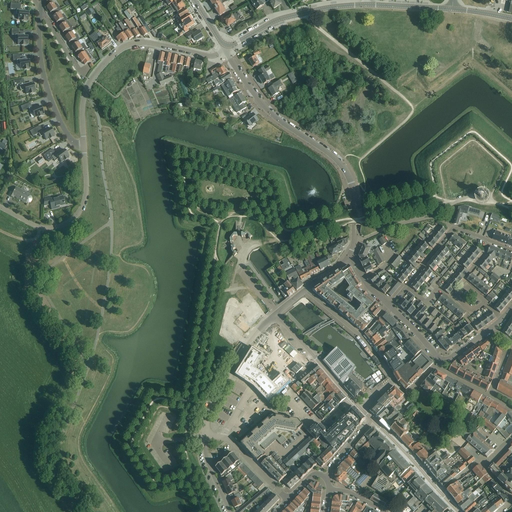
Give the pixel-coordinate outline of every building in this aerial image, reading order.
[(171,4),(168,6),(169,7),(170,6),(171,8),(168,10),(169,12),(183,3),(181,0),(178,2),(177,1),(172,5),(171,4)] [(218,0),(213,0),(211,2),(213,5),(212,6),(214,10),(223,4),(225,3),(223,0),(222,0),(219,2),(219,1),(218,0)] [(255,7),(257,10),(264,6),(263,5),(266,3),(264,0),(254,0),(251,2),(254,5),(253,5),(254,7),(255,7)] [(267,0),(274,10),(281,5),(278,0),(267,0)] [(21,4),(14,4),(11,3),(10,9),(13,10),(17,10),(16,14),(19,14),(18,20),(22,20),(22,22),(27,22),(27,21),(28,21),(29,13),(25,13),(25,11),(20,10),(21,4)] [(47,7),(51,14),(51,13),(52,13),(54,16),(60,12),(61,11),(58,5),(56,6),(54,3),(51,4),(52,4),(50,5),(47,7)] [(185,7),(183,3),(169,12),(171,15),(176,11),(177,13),(181,11),(181,10),(185,7)] [(225,8),(223,4),(214,10),(217,13),(218,13),(220,16),(226,12),(223,8),(225,8)] [(94,13),(91,8),(86,11),(89,16),(94,13)] [(185,9),(172,17),(174,20),(176,18),(178,21),(189,14),(189,13),(188,11),(187,11),(185,9)] [(53,17),(57,24),(57,23),(58,23),(60,26),(68,21),(64,15),(62,16),(60,13),(53,17)] [(232,16),(224,21),(228,26),(234,23),(239,20),(238,18),(236,14),(232,16)] [(189,15),(178,23),(182,29),(185,33),(189,31),(188,29),(195,24),(192,20),(193,18),(192,16),(190,16),(189,15)] [(143,25),(144,27),(147,25),(145,23),(141,17),(138,19),(143,25)] [(135,19),(133,20),(135,24),(144,37),(148,34),(144,27),(142,29),(136,20),(135,19)] [(128,20),(125,22),(126,23),(136,38),(140,35),(136,29),(134,30),(128,20)] [(60,27),(59,27),(63,34),(64,33),(66,36),(74,31),(68,22),(60,27)] [(121,23),(119,24),(123,31),(124,33),(128,39),(129,40),(134,37),(128,28),(124,27),(121,23)] [(19,29),(12,29),(12,35),(15,35),(15,40),(18,40),(18,45),(21,45),(21,46),(27,46),(27,45),(28,45),(28,37),(24,37),(24,35),(19,35),(19,29)] [(97,30),(95,32),(97,35),(106,47),(108,45),(109,45),(111,44),(111,43),(106,37),(104,39),(97,30)] [(192,31),(186,35),(189,39),(190,41),(191,39),(194,43),(196,42),(203,38),(199,31),(194,34),(192,31)] [(66,37),(65,37),(69,44),(70,43),(71,43),(72,45),(78,42),(80,40),(76,34),(74,36),(73,33),(66,37)] [(128,39),(124,33),(116,38),(119,42),(121,40),(123,43),(128,39)] [(95,36),(92,39),(96,45),(97,44),(102,50),(103,50),(105,49),(105,48),(106,47),(97,35),(95,36)] [(72,47),(76,53),(77,52),(79,55),(88,50),(84,44),(81,45),(79,43),(75,45),(72,47)] [(79,56),(78,57),(82,63),(83,63),(82,63),(83,62),(85,65),(93,60),(87,51),(79,57),(79,56)] [(255,56),(255,57),(249,61),(253,67),(259,63),(257,60),(259,58),(257,55),(261,54),(260,51),(253,53),(255,57),(255,56)] [(161,72),(163,66),(164,62),(165,54),(163,54),(163,53),(161,53),(160,54),(160,53),(158,63),(158,64),(159,65),(157,75),(159,81),(164,79),(162,73),(161,74),(161,73),(161,72)] [(19,54),(12,55),(13,61),(17,61),(17,65),(20,65),(20,70),(24,69),(24,71),(29,70),(29,69),(30,69),(29,61),(25,61),(25,59),(20,60),(19,54)] [(107,78),(106,79),(112,86),(120,79),(119,78),(123,76),(124,77),(131,72),(133,75),(135,74),(131,69),(131,70),(130,71),(126,66),(126,65),(125,64),(124,64),(122,61),(115,66),(118,70),(115,73),(114,72),(114,73),(113,73),(111,75),(110,76),(109,75),(107,78)] [(192,63),(191,71),(200,73),(203,63),(196,61),(195,64),(192,63)] [(221,71),(225,68),(224,66),(222,66),(220,67),(219,66),(210,71),(213,76),(218,73),(221,71)] [(264,69),(259,72),(260,72),(262,76),(259,78),(262,82),(260,82),(262,84),(263,84),(263,85),(267,83),(268,83),(270,82),(269,81),(275,78),(273,74),(268,77),(266,72),(271,70),(269,66),(264,69)] [(218,73),(213,76),(206,80),(208,84),(210,83),(214,81),(215,80),(220,77),(228,73),(227,72),(225,68),(221,71),(219,72),(218,73)] [(215,80),(214,81),(215,83),(217,82),(219,86),(223,83),(232,78),(229,73),(220,78),(220,77),(215,80)] [(173,81),(171,76),(165,78),(164,79),(159,81),(161,85),(162,85),(166,84),(167,83),(173,81)] [(21,91),(25,90),(26,94),(30,94),(30,95),(35,93),(35,92),(36,92),(34,84),(30,85),(29,83),(25,84),(23,79),(13,82),(15,88),(19,86),(21,91)] [(224,84),(222,86),(228,97),(233,94),(234,94),(237,92),(235,88),(236,88),(235,85),(232,80),(224,84)] [(272,87),(269,89),(273,97),(279,93),(277,89),(283,86),(280,80),(273,84),(271,85),(272,87)] [(228,101),(226,102),(228,107),(233,104),(238,112),(237,113),(242,111),(246,108),(246,107),(245,106),(244,104),(245,103),(246,103),(246,102),(244,98),(241,94),(239,95),(235,97),(234,98),(234,97),(229,100),(228,101)] [(32,108),(30,103),(21,107),(23,113),(26,111),(29,110),(30,114),(33,113),(35,118),(38,117),(39,118),(43,116),(43,115),(44,114),(41,107),(37,108),(37,106),(32,108)] [(249,117),(245,121),(246,121),(246,120),(247,121),(248,123),(247,123),(248,124),(249,123),(250,125),(250,126),(254,123),(255,123),(258,120),(256,117),(253,114),(249,117)] [(39,126),(30,131),(33,137),(38,134),(40,137),(43,136),(46,140),(49,139),(50,140),(54,137),(54,136),(55,136),(51,129),(48,131),(47,129),(42,131),(39,126)] [(61,152),(60,151),(56,154),(52,149),(44,155),(49,162),(53,159),(55,162),(58,159),(61,163),(64,160),(65,161),(69,158),(68,157),(69,157),(66,152),(65,152),(63,151),(61,152)] [(29,195),(30,195),(16,188),(14,190),(12,189),(8,195),(13,198),(14,196),(26,202),(27,203),(29,203),(31,202),(32,200),(32,198),(31,196),(29,195)] [(478,197),(477,197),(478,198),(478,199),(479,200),(480,201),(481,201),(482,201),(483,201),(484,201),(485,200),(486,200),(486,199),(487,198),(487,197),(487,196),(487,195),(486,194),(486,193),(485,193),(484,192),(483,192),(482,192),(481,192),(480,192),(479,193),(478,194),(478,195),(478,197)] [(62,196),(51,199),(48,196),(44,197),(44,207),(48,205),(48,204),(50,203),(51,208),(64,205),(62,196)] [(458,208),(454,225),(458,226),(460,218),(461,219),(463,214),(466,215),(467,212),(479,216),(480,210),(473,208),(471,208),(470,207),(465,206),(458,208)] [(492,214),(490,220),(499,223),(500,221),(502,217),(492,214)] [(245,227),(245,222),(236,221),(236,228),(236,234),(238,234),(238,231),(245,231),(245,227)] [(435,231),(442,236),(446,231),(440,226),(435,231)] [(442,236),(435,231),(431,237),(437,242),(442,236)] [(511,238),(510,238),(510,237),(495,231),(492,239),(511,247),(511,238)] [(238,234),(236,234),(234,234),(229,241),(230,242),(231,242),(232,242),(233,242),(233,241),(235,240),(235,239),(236,239),(237,239),(237,237),(238,237),(238,236),(238,234)] [(242,238),(244,244),(246,244),(248,241),(249,240),(251,239),(251,236),(251,235),(250,235),(248,234),(247,234),(246,234),(245,235),(244,234),(243,234),(242,234),(242,236),(242,238)] [(455,245),(460,239),(454,234),(449,241),(455,245)] [(383,246),(387,243),(383,237),(379,240),(383,246)] [(437,242),(431,237),(426,243),(432,248),(437,242)] [(341,250),(343,249),(342,248),(345,247),(345,246),(346,245),(347,244),(348,238),(337,243),(338,244),(338,245),(341,250)] [(460,239),(455,245),(461,250),(466,244),(460,239)] [(332,241),(331,242),(333,247),(337,254),(341,252),(341,250),(338,245),(338,244),(337,243),(336,240),(333,242),(332,242),(332,241)] [(418,246),(424,251),(428,247),(422,242),(418,246)] [(367,258),(374,254),(379,251),(377,248),(374,249),(363,245),(358,256),(361,261),(367,258)] [(233,246),(231,247),(231,248),(232,248),(233,249),(232,250),(232,251),(232,252),(234,254),(235,255),(236,255),(237,254),(238,254),(239,253),(239,251),(241,250),(242,249),(242,247),(241,246),(236,246),(234,246),(233,246)] [(422,254),(424,251),(418,246),(414,251),(420,256),(423,259),(423,258),(425,256),(422,254)] [(443,246),(439,251),(445,256),(449,251),(443,246)] [(495,257),(498,249),(490,246),(487,254),(495,257)] [(325,251),(323,252),(325,255),(326,255),(327,257),(328,260),(333,258),(332,256),(337,254),(333,247),(328,249),(328,247),(324,248),(325,251)] [(475,247),(470,252),(476,258),(481,252),(475,247)] [(498,249),(495,257),(503,260),(506,252),(498,249)] [(417,260),(420,256),(414,251),(410,256),(416,261),(417,260)] [(445,256),(439,251),(435,256),(441,261),(445,256)] [(306,256),(304,252),(302,253),(303,254),(306,261),(304,262),(307,268),(302,270),(300,266),(295,268),(302,281),(311,276),(309,271),(312,269),(311,266),(310,265),(308,260),(306,256)] [(476,258),(470,252),(465,258),(471,263),(476,258)] [(511,254),(506,252),(503,260),(511,263),(511,259),(511,254)] [(319,254),(318,253),(316,254),(319,261),(317,263),(321,271),(326,268),(319,254)] [(322,253),(319,254),(326,268),(331,266),(328,260),(327,257),(324,259),(323,256),(323,257),(321,254),(323,254),(322,253)] [(234,257),(235,255),(234,254),(233,256),(229,259),(225,264),(226,265),(234,257)] [(487,254),(482,259),(488,265),(495,257),(487,254)] [(309,255),(306,256),(308,260),(310,265),(311,266),(312,269),(309,271),(311,276),(317,273),(321,271),(317,263),(316,262),(313,263),(310,258),(309,255)] [(414,263),(416,261),(410,256),(406,261),(415,268),(417,265),(414,263)] [(435,256),(431,261),(437,266),(441,261),(435,256)] [(287,257),(278,262),(284,272),(290,282),(290,283),(291,284),(297,291),(300,288),(303,286),(303,284),(300,281),(299,279),(299,278),(298,276),(295,270),(293,268),(287,257)] [(361,261),(360,262),(363,268),(370,264),(367,258),(361,261)] [(471,263),(465,258),(460,264),(466,269),(471,263)] [(488,265),(482,259),(477,265),(483,271),(488,265)] [(370,264),(363,268),(366,274),(373,270),(371,267),(376,264),(377,267),(380,265),(378,262),(377,260),(375,261),(370,264)] [(437,266),(431,261),(427,266),(433,270),(437,266)] [(408,264),(404,269),(410,274),(414,269),(408,264)] [(354,273),(353,272),(349,266),(333,276),(334,277),(329,280),(312,291),(323,299),(326,302),(333,307),(338,311),(345,317),(347,318),(348,320),(353,324),(355,325),(366,313),(376,302),(368,296),(358,288),(362,285),(357,278),(353,273),(354,273)] [(423,272),(428,277),(433,272),(427,267),(423,272)] [(457,273),(463,278),(468,272),(462,267),(457,273)] [(404,269),(400,274),(406,279),(410,274),(404,269)] [(423,272),(419,277),(425,282),(428,277),(423,272)] [(463,278),(457,273),(452,278),(458,283),(463,278)] [(406,279),(400,274),(396,279),(402,284),(406,279)] [(472,284),(477,278),(472,274),(467,280),(472,284)] [(374,285),(379,280),(375,275),(369,279),(374,285)] [(379,280),(374,285),(379,290),(385,283),(383,281),(386,278),(384,276),(380,279),(379,280)] [(425,282),(419,277),(415,282),(421,287),(425,282)] [(452,278),(448,284),(454,289),(458,283),(452,278)] [(481,282),(477,278),(472,284),(476,288),(481,282)] [(281,287),(289,297),(295,292),(288,282),(281,287)] [(421,287),(415,282),(410,287),(416,292),(421,287)] [(481,282),(476,288),(481,292),(486,286),(481,282)] [(391,288),(391,287),(385,283),(379,290),(385,294),(386,293),(388,291),(390,288),(391,288)] [(454,289),(448,284),(443,289),(449,295),(454,289)] [(486,286),(481,292),(486,296),(491,290),(486,286)] [(404,310),(411,301),(415,297),(409,292),(407,295),(410,297),(406,302),(403,299),(398,305),(404,310)] [(444,305),(449,299),(444,294),(438,300),(444,305)] [(506,294),(502,299),(508,304),(511,299),(506,294)] [(455,303),(449,299),(444,305),(450,310),(455,303)] [(508,304),(502,299),(498,303),(504,308),(508,304)] [(411,301),(404,310),(411,316),(416,310),(412,306),(414,304),(411,301)] [(376,302),(366,313),(368,314),(371,311),(372,313),(371,314),(372,315),(371,316),(374,318),(375,317),(380,312),(380,309),(378,307),(379,305),(376,302)] [(460,308),(455,303),(450,310),(455,314),(460,308)] [(504,308),(498,303),(494,308),(500,313),(504,308)] [(421,305),(419,309),(412,317),(417,321),(422,315),(425,312),(427,310),(421,305)] [(460,308),(455,314),(461,319),(466,313),(460,308)] [(402,348),(411,341),(404,330),(396,325),(398,323),(386,311),(381,316),(393,328),(392,330),(389,333),(393,337),(392,338),(393,340),(394,339),(397,337),(400,342),(398,344),(399,345),(401,348),(402,347),(402,348)] [(485,316),(490,322),(496,318),(491,312),(485,316)] [(373,319),(366,313),(355,325),(361,331),(363,331),(373,319)] [(422,315),(417,321),(422,326),(427,320),(429,317),(424,313),(422,315)] [(485,316),(479,320),(484,327),(490,322),(485,316)] [(371,341),(386,325),(379,319),(376,322),(376,323),(369,331),(369,330),(365,334),(371,341)] [(427,320),(422,326),(427,330),(432,324),(427,320)] [(484,327),(479,320),(473,325),(478,331),(484,327)] [(463,329),(468,336),(474,331),(469,325),(466,327),(461,321),(459,323),(460,325),(463,329)] [(386,325),(371,341),(374,346),(375,346),(388,335),(387,334),(389,332),(392,329),(387,324),(386,325)] [(432,324),(427,330),(432,334),(438,328),(432,324)] [(511,331),(506,327),(502,333),(509,337),(511,331)] [(437,340),(443,335),(446,332),(444,330),(441,332),(438,329),(432,334),(437,340)] [(468,336),(463,329),(457,334),(462,340),(468,336)] [(389,334),(388,335),(375,346),(378,351),(392,341),(390,338),(391,337),(389,334)] [(443,335),(437,340),(439,342),(438,342),(447,352),(453,347),(453,346),(462,340),(457,334),(448,341),(445,336),(443,335)] [(394,339),(393,340),(392,341),(378,351),(383,358),(399,345),(398,344),(400,342),(397,337),(394,339)] [(408,350),(415,344),(411,340),(411,341),(402,348),(403,348),(404,347),(408,350)] [(478,345),(483,352),(487,347),(486,347),(483,344),(481,343),(478,345)] [(277,347),(281,354),(286,351),(283,344),(277,347)] [(411,354),(418,348),(417,346),(416,346),(415,344),(408,350),(408,351),(409,351),(410,353),(411,354)] [(399,345),(383,358),(386,361),(388,364),(398,358),(400,356),(397,351),(401,348),(399,345)] [(472,349),(469,350),(474,357),(476,356),(477,357),(478,357),(480,355),(478,354),(481,352),(477,345),(472,349)] [(494,345),(492,349),(496,350),(493,357),(500,360),(502,353),(494,345)] [(367,347),(365,349),(377,363),(379,360),(367,347)] [(415,358),(422,352),(420,350),(418,348),(411,354),(415,358)] [(325,359),(323,361),(326,365),(331,371),(339,380),(343,385),(345,387),(346,389),(349,392),(353,396),(355,398),(355,397),(356,397),(357,396),(357,395),(359,393),(361,390),(360,390),(361,390),(361,389),(362,389),(362,387),(362,386),(362,385),(362,384),(361,383),(356,379),(354,378),(353,377),(351,375),(350,374),(351,374),(351,373),(353,371),(352,370),(354,367),(348,362),(343,356),(342,355),(340,353),(337,350),(332,355),(331,354),(329,356),(328,357),(326,359),(325,359)] [(467,352),(463,355),(468,361),(469,360),(471,362),(473,360),(472,358),(474,357),(469,350),(467,352)] [(500,381),(497,391),(506,395),(511,398),(511,387),(506,384),(507,382),(508,380),(511,381),(511,350),(511,351),(503,373),(504,373),(501,381),(500,381)] [(245,364),(238,375),(255,386),(269,400),(278,392),(273,386),(264,377),(252,369),(253,368),(258,371),(259,368),(256,366),(261,356),(253,351),(247,361),(245,364)] [(394,376),(398,383),(399,383),(406,390),(433,363),(422,352),(415,358),(408,365),(405,367),(404,368),(400,371),(394,376)] [(291,355),(287,358),(292,365),(297,361),(291,355)] [(462,356),(458,359),(462,365),(464,364),(465,366),(468,364),(467,362),(468,361),(463,355),(462,356)] [(491,356),(488,362),(490,363),(497,366),(500,360),(493,357),(491,356)] [(388,364),(388,365),(389,367),(390,369),(391,371),(393,374),(394,375),(394,376),(400,371),(404,368),(408,365),(407,365),(405,366),(405,367),(405,366),(401,362),(398,358),(388,364)] [(453,364),(449,371),(455,375),(457,375),(460,368),(456,366),(457,364),(454,362),(453,364)] [(487,365),(484,375),(486,375),(485,377),(493,380),(497,366),(490,363),(489,366),(487,365)] [(300,373),(306,367),(304,364),(298,369),(300,373)] [(311,369),(307,373),(311,378),(316,374),(321,370),(317,365),(311,369)] [(460,368),(457,375),(461,378),(463,379),(467,372),(465,371),(466,369),(463,368),(462,370),(460,368)] [(324,374),(321,370),(316,374),(319,378),(324,374)] [(428,378),(425,382),(433,388),(436,390),(443,395),(449,384),(444,381),(447,377),(437,371),(435,370),(428,378)] [(467,372),(463,379),(468,382),(471,383),(475,376),(472,375),(473,373),(472,373),(470,371),(469,373),(467,372)] [(311,378),(307,373),(299,380),(303,385),(307,382),(311,378)] [(314,383),(319,378),(316,374),(311,378),(307,382),(310,386),(312,384),(313,384),(314,383)] [(324,374),(319,378),(314,383),(316,385),(319,383),(321,385),(329,379),(324,374)] [(475,376),(471,383),(474,385),(479,387),(483,380),(480,379),(481,377),(479,376),(478,376),(477,377),(475,376)] [(283,377),(274,385),(279,390),(288,382),(283,377)] [(449,384),(443,395),(445,397),(446,396),(447,396),(448,394),(447,394),(450,388),(449,388),(450,384),(451,385),(454,380),(447,377),(444,381),(449,384)] [(387,378),(370,391),(373,395),(390,383),(387,378)] [(320,399),(321,402),(321,404),(325,401),(326,401),(332,395),(328,391),(334,386),(332,383),(329,379),(321,385),(321,386),(317,390),(315,391),(317,395),(320,398),(320,399)] [(483,380),(479,387),(480,388),(487,391),(491,384),(487,383),(488,381),(486,379),(485,381),(483,380)] [(450,384),(449,388),(450,388),(452,389),(452,388),(454,390),(453,392),(456,393),(458,394),(463,385),(461,384),(459,383),(458,382),(454,380),(451,385),(450,384)] [(425,382),(421,387),(428,394),(430,392),(432,394),(436,390),(433,388),(425,382)] [(467,387),(463,385),(458,394),(456,397),(457,398),(458,397),(459,395),(460,392),(463,394),(466,395),(465,398),(469,400),(474,391),(467,387)] [(338,389),(334,386),(328,391),(332,395),(338,389)] [(391,402),(388,406),(393,411),(397,407),(398,407),(399,406),(404,400),(406,398),(395,387),(385,395),(389,399),(392,402),(392,403),(391,402)] [(325,401),(321,404),(313,411),(316,415),(324,408),(341,393),(338,389),(332,395),(326,401),(325,401)] [(474,391),(469,400),(469,401),(476,405),(482,395),(474,391)] [(320,398),(317,395),(313,399),(307,392),(301,397),(312,410),(321,402),(320,399),(320,398)] [(346,399),(341,393),(324,408),(316,415),(316,414),(322,421),(346,399)] [(389,399),(385,395),(377,403),(381,407),(389,399)] [(482,395),(476,405),(476,406),(478,407),(476,411),(478,413),(483,405),(487,398),(482,395)] [(480,414),(479,416),(481,418),(482,418),(485,420),(485,419),(489,415),(486,413),(489,408),(493,402),(490,400),(489,399),(487,398),(483,405),(484,406),(480,414)] [(381,407),(377,403),(370,411),(376,417),(377,417),(383,409),(384,410),(388,406),(391,402),(392,403),(392,402),(389,399),(381,407)] [(489,408),(486,413),(489,415),(491,417),(494,412),(495,410),(499,405),(493,402),(489,408)] [(485,420),(482,423),(493,433),(495,430),(496,429),(497,427),(506,417),(505,416),(509,412),(499,405),(495,410),(498,412),(497,414),(500,416),(493,425),(485,419),(485,420)] [(383,409),(377,417),(382,421),(389,415),(388,415),(393,411),(388,406),(384,410),(383,409)] [(389,415),(382,421),(391,430),(403,419),(397,412),(401,408),(399,406),(398,407),(397,407),(393,411),(388,415),(389,415)] [(316,424),(308,431),(316,440),(318,439),(321,436),(331,447),(337,452),(336,452),(337,452),(357,429),(356,429),(359,426),(360,426),(365,419),(363,417),(362,415),(361,415),(361,414),(359,413),(359,412),(354,408),(353,409),(352,410),(352,409),(350,411),(350,412),(349,413),(348,413),(346,416),(345,417),(344,418),(343,418),(343,419),(342,419),(342,420),(341,420),(340,421),(339,422),(338,423),(337,424),(336,425),(335,426),(334,427),(333,427),(332,428),(331,429),(330,430),(327,426),(323,425),(322,426),(320,425),(318,427),(316,424)] [(412,415),(414,417),(416,415),(421,420),(424,418),(416,411),(412,415)] [(497,427),(496,429),(506,438),(507,439),(510,436),(506,431),(504,432),(501,429),(508,421),(511,424),(511,415),(509,412),(505,416),(506,417),(497,427)] [(475,417),(471,414),(470,414),(461,427),(471,435),(474,432),(468,427),(470,425),(475,417)] [(295,433),(303,426),(298,421),(273,416),(242,444),(258,462),(266,455),(263,452),(257,446),(276,429),(295,433)] [(391,430),(394,433),(397,436),(401,440),(408,433),(407,431),(407,430),(406,429),(404,429),(403,427),(404,426),(406,424),(406,422),(403,419),(391,430)] [(373,439),(379,434),(373,428),(365,436),(362,438),(356,446),(355,449),(358,452),(360,450),(373,438),(373,439)] [(471,435),(466,441),(487,458),(494,450),(485,442),(487,439),(475,430),(475,431),(474,432),(471,435)] [(408,433),(401,440),(409,448),(411,450),(419,443),(420,442),(418,439),(415,442),(412,439),(411,438),(412,437),(408,433)] [(373,438),(360,450),(362,453),(370,445),(377,453),(379,451),(381,453),(371,463),(377,469),(380,466),(385,461),(395,451),(396,451),(379,434),(373,439),(373,438)] [(318,442),(320,445),(322,446),(327,451),(333,456),(337,452),(336,452),(331,447),(321,436),(318,439),(320,440),(318,442)] [(314,445),(313,443),(308,439),(305,441),(309,446),(311,447),(314,445)] [(498,469),(493,464),(488,469),(494,474),(493,474),(498,479),(498,480),(502,484),(502,483),(504,485),(503,485),(504,486),(511,494),(511,440),(509,444),(511,446),(508,450),(508,449),(508,450),(511,454),(511,455),(509,458),(506,461),(503,464),(501,467),(498,469)] [(419,443),(411,450),(416,456),(424,464),(438,452),(439,450),(437,448),(430,454),(431,456),(430,456),(427,453),(429,452),(429,451),(428,450),(427,448),(426,448),(425,447),(423,448),(419,443)] [(466,461),(471,457),(463,448),(458,453),(466,461)] [(312,449),(310,450),(314,455),(312,457),(321,467),(325,464),(320,457),(314,451),(312,449)] [(323,453),(319,449),(317,451),(320,454),(319,455),(321,457),(320,457),(325,464),(329,460),(323,453)] [(325,451),(323,453),(329,460),(333,456),(327,451),(326,452),(325,451)] [(354,451),(350,455),(354,458),(357,461),(358,462),(357,462),(362,467),(365,464),(359,459),(361,457),(358,454),(354,451)] [(379,476),(371,487),(383,495),(394,485),(396,482),(397,482),(400,479),(411,468),(406,462),(395,451),(385,461),(380,466),(377,469),(378,469),(375,472),(379,476)] [(438,452),(424,464),(431,473),(442,463),(443,463),(448,459),(451,457),(448,454),(441,460),(439,457),(441,456),(438,452)] [(233,453),(228,458),(228,459),(235,467),(237,466),(237,465),(240,462),(239,461),(233,453)] [(349,456),(344,462),(351,468),(358,474),(360,473),(355,468),(355,466),(353,465),(356,462),(349,456)] [(306,458),(303,461),(311,470),(317,465),(309,457),(307,459),(306,458)] [(466,461),(463,464),(464,466),(467,463),(469,465),(475,460),(471,457),(466,461)] [(228,458),(221,463),(229,472),(235,467),(228,459),(228,458)] [(265,471),(272,463),(268,458),(261,465),(264,468),(263,469),(265,471)] [(448,466),(451,463),(451,462),(453,460),(452,459),(449,460),(448,459),(443,463),(442,463),(431,473),(437,481),(448,471),(451,474),(453,472),(453,471),(452,471),(448,466)] [(336,474),(335,476),(336,476),(336,477),(337,478),(336,479),(337,482),(339,482),(339,483),(344,486),(349,488),(350,489),(350,487),(356,481),(355,480),(359,476),(350,468),(344,462),(336,470),(336,474)] [(229,472),(221,463),(216,468),(219,472),(219,471),(220,473),(222,475),(223,477),(229,472)] [(272,463),(265,471),(267,472),(268,471),(270,474),(277,467),(272,463)] [(448,477),(440,483),(443,486),(443,487),(444,486),(446,484),(446,485),(447,484),(452,479),(457,475),(460,473),(466,468),(464,466),(463,464),(462,463),(457,467),(457,468),(453,471),(453,472),(452,473),(451,474),(448,477)] [(311,470),(306,464),(300,468),(306,474),(311,470)] [(480,481),(488,474),(486,472),(484,469),(480,464),(472,471),(476,475),(477,476),(474,478),(474,479),(477,483),(479,482),(480,481)] [(241,470),(238,467),(236,469),(244,477),(247,476),(245,474),(243,472),(241,470)] [(281,472),(277,467),(270,474),(273,477),(272,477),(274,479),(281,472)] [(306,474),(300,468),(295,473),(301,479),(306,474)] [(396,482),(396,483),(399,487),(404,484),(404,485),(415,474),(415,473),(411,468),(400,479),(397,482),(396,482)] [(369,481),(373,478),(366,471),(355,481),(360,487),(368,480),(369,481)] [(440,483),(451,474),(448,471),(437,481),(440,483)] [(281,472),(274,479),(275,481),(276,480),(279,483),(286,476),(281,472)] [(226,489),(232,486),(230,482),(234,480),(230,474),(226,478),(227,480),(223,483),(226,489)] [(293,474),(289,478),(293,483),(294,482),(296,484),(300,480),(293,474)] [(415,474),(404,485),(408,489),(410,487),(419,479),(419,478),(415,474)] [(480,481),(479,482),(482,486),(486,484),(491,479),(488,474),(480,481)] [(447,491),(450,495),(460,487),(463,485),(464,487),(468,484),(470,482),(474,479),(474,478),(473,477),(469,479),(469,478),(462,484),(460,481),(459,481),(458,481),(458,482),(457,482),(453,486),(452,485),(451,486),(452,487),(447,490),(447,491)] [(289,478),(284,483),(288,486),(290,489),(294,486),(293,484),(293,483),(289,478)] [(426,485),(419,479),(410,487),(408,489),(407,490),(413,497),(426,485)] [(492,480),(487,484),(495,495),(501,490),(500,489),(498,487),(492,480)] [(313,494),(314,494),(321,495),(322,495),(322,488),(323,487),(319,484),(316,483),(312,482),(307,488),(313,494)] [(495,495),(487,484),(482,489),(488,498),(498,510),(504,505),(495,495)] [(403,507),(400,511),(398,511),(413,511),(433,493),(426,485),(413,497),(407,504),(411,508),(407,511),(403,507)] [(460,487),(450,495),(455,501),(466,492),(467,491),(464,487),(463,485),(460,487)] [(234,490),(232,486),(226,489),(229,495),(233,493),(234,496),(240,493),(238,489),(234,490)] [(469,490),(467,491),(466,492),(455,501),(459,505),(466,499),(466,500),(473,495),(470,492),(473,489),(472,488),(469,490)] [(466,500),(466,499),(459,505),(464,511),(476,501),(483,494),(480,488),(473,495),(466,500)] [(306,489),(302,492),(309,499),(311,494),(310,494),(306,489)] [(501,490),(495,495),(504,505),(508,501),(508,499),(501,490)] [(302,493),(299,496),(304,502),(306,504),(309,499),(302,492),(302,493)] [(240,493),(234,496),(235,498),(235,499),(235,500),(231,502),(235,508),(241,505),(239,499),(242,498),(240,493)] [(440,500),(433,493),(413,511),(415,511),(422,506),(427,511),(433,511),(437,509),(436,508),(438,506),(436,504),(440,500)] [(269,499),(275,504),(279,500),(274,494),(269,499)] [(314,494),(313,502),(320,503),(321,495),(314,494)] [(384,508),(388,502),(375,494),(372,497),(370,500),(384,508)] [(486,498),(483,494),(476,501),(464,511),(470,511),(474,508),(480,502),(485,499),(486,498)] [(304,502),(299,496),(294,501),(292,504),(300,511),(302,511),(305,508),(301,505),(304,502)] [(349,503),(353,503),(355,500),(352,499),(349,498),(346,497),(338,496),(336,496),(335,497),(334,498),(333,499),(333,500),(346,502),(346,505),(349,505),(349,503)] [(388,502),(384,508),(388,510),(392,505),(396,500),(392,497),(388,502)] [(488,498),(486,500),(487,502),(483,505),(485,506),(488,511),(494,511),(498,510),(488,498)] [(269,499),(265,503),(270,509),(275,504),(269,499)] [(479,509),(476,511),(480,511),(481,511),(480,510),(485,506),(483,505),(487,502),(486,500),(485,499),(480,502),(482,505),(479,509)] [(445,511),(448,509),(440,500),(436,504),(438,506),(436,508),(437,509),(433,511),(427,511),(422,506),(415,511),(445,511)] [(354,505),(350,511),(362,511),(363,511),(366,506),(363,504),(362,505),(358,502),(357,501),(354,505)] [(482,505),(480,502),(474,508),(470,511),(476,511),(479,509),(482,505)] [(267,511),(270,509),(265,503),(261,508),(265,511),(267,511)]
